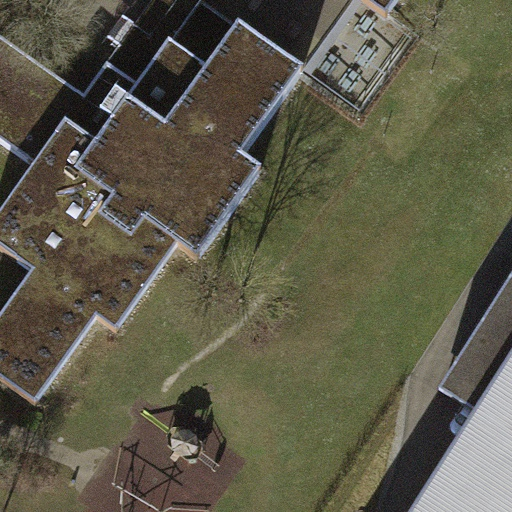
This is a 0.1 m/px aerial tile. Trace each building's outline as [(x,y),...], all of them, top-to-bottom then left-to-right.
[(154,0),(109,63),(139,84),(169,43),(203,4),(205,0),(154,0)] [(205,0),(203,4),(236,28),(302,73),(357,0),(205,0)] [(371,0),(388,10),(395,0),(371,0)] [(302,73),(236,28),(208,73),(169,43),(139,84),(109,63),(84,99),(0,38),(0,138),(39,171),(0,221),(0,243),(41,273),(0,330),(0,376),(36,403),(99,316),(118,330),(178,247),(195,260),(255,177),(245,169),(302,73)] [(511,511),(511,271),(440,391),(468,408),(404,511),(511,511)]
